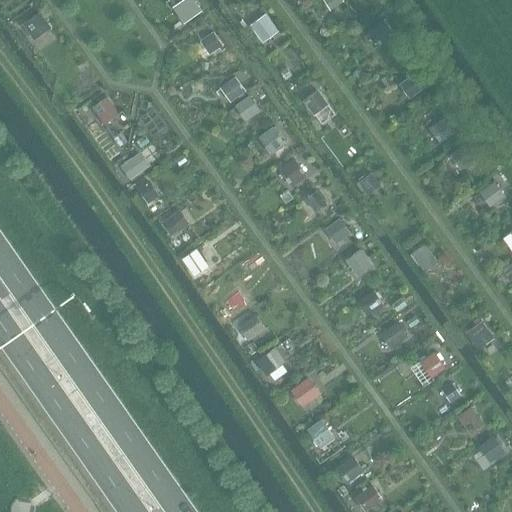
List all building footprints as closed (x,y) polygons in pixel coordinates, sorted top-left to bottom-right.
[(192,0),(179,10),(188,22),(204,12),(194,0),(192,0)] [(323,0),(331,11),(345,2),(343,0),(323,0)] [(34,41),(51,30),(40,14),(23,25),(34,41)] [(254,32),(264,45),(279,35),(269,21),(254,32)] [(381,46),(395,35),(384,21),(370,32),(381,46)] [(225,46),(211,27),(196,38),(210,55),(225,46)] [(406,82),(415,96),(428,86),(418,73),(406,82)] [(247,92),(236,77),(221,89),(232,103),(247,92)] [(304,101),(314,115),(330,105),(319,90),(304,101)] [(261,111),(250,96),(236,106),(247,121),(261,111)] [(120,115),(108,97),(93,107),(106,125),(120,115)] [(441,144),(455,134),(444,118),(429,129),(441,144)] [(287,145),(274,127),(259,138),(272,155),(287,145)] [(451,155),(461,169),(476,159),(465,144),(451,155)] [(144,173),(132,158),(121,166),(132,181),(144,173)] [(308,176),(295,158),(281,169),(294,187),(308,176)] [(379,182),(371,172),(359,182),(366,192),(379,182)] [(148,180),(137,188),(148,204),(159,196),(148,180)] [(495,182),(480,193),(491,207),(506,197),(495,182)] [(329,205),(318,190),(306,199),(316,213),(329,205)] [(172,237),(191,224),(181,210),(162,223),(172,237)] [(354,237),(341,219),(326,230),(339,247),(354,237)] [(412,254),(425,271),(438,262),(425,244),(412,254)] [(375,267),(362,249),(346,261),(360,278),(375,267)] [(212,265),(202,251),(193,258),(202,272),(212,265)] [(362,299),(371,313),(383,305),(374,291),(362,299)] [(227,302),(236,315),(250,305),(240,292),(227,302)] [(248,341),(265,329),(256,314),(238,326),(248,341)] [(398,323),(381,334),(388,345),(405,334),(398,323)] [(493,339),(482,323),(468,333),(479,349),(493,339)] [(286,363),(276,348),(257,362),(267,376),(286,363)] [(432,373),(422,358),(407,369),(418,383),(432,373)] [(321,393),(310,378),(292,391),(303,406),(321,393)] [(471,408),(459,417),(468,429),(480,420),(471,408)] [(336,438),(323,419),(308,430),(320,449),(336,438)] [(494,436),(480,447),(491,462),(506,452),(494,436)] [(347,485),(366,472),(354,457),(336,469),(347,485)] [(366,511),(384,500),(373,485),(356,497),(366,511)]
